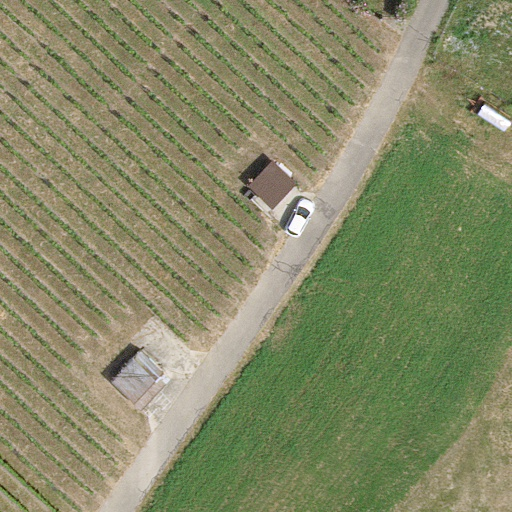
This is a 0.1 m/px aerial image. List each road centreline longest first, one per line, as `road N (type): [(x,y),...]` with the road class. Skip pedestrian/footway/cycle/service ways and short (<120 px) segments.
road 1 (motorway): [(511,48),(211,258),(0,388)]
road 2 (residential): [(441,0),(320,237),(122,511)]
road 3 (motorway): [(334,511),(511,387)]
